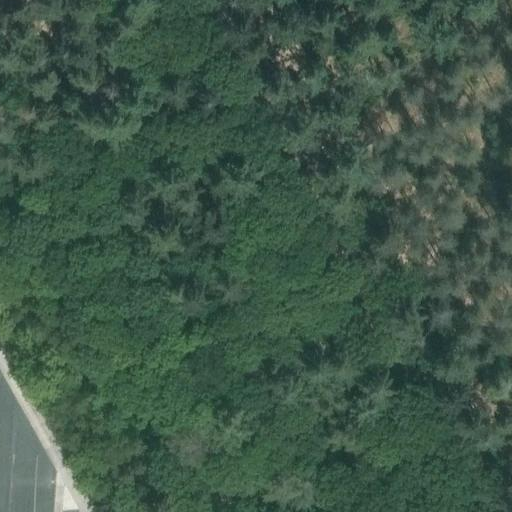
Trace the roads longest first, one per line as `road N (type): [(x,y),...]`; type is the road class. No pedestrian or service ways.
road 1 (track): [(199,0),(483,511)]
road 2 (track): [(306,192),(511,32)]
